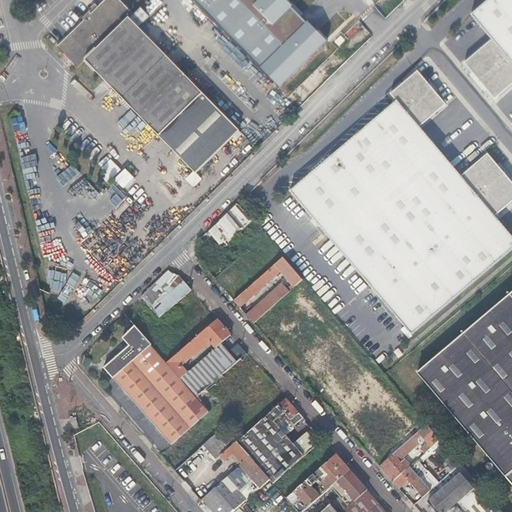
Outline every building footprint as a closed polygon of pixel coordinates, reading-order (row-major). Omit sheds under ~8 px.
[(103,0),(99,5),(96,3),(80,18),(82,20),(57,45),(77,66),(84,59),(159,134),(197,172),(240,131),(128,16),(133,12),(121,0),(103,0)] [(284,0),(193,0),(281,89),(311,59),(327,43),(284,0)] [(491,40),(463,63),(494,99),(511,84),(511,0),(487,0),(470,15),(491,40)] [(196,43),(219,64),(228,55),(205,33),(196,43)] [(396,101),(289,191),(411,335),(511,249),(511,236),(495,216),(511,201),(511,182),(487,153),(460,176),(419,127),(446,104),(417,71),(390,94),(396,101)] [(97,93),(107,101),(115,93),(105,84),(97,93)] [(195,171),(187,180),(195,187),(203,179),(195,171)] [(238,203),(196,243),(195,255),(202,263),(207,259),(202,254),(215,242),(218,246),(249,216),(238,203)] [(292,288),(302,279),(283,257),(235,300),(240,307),(280,271),(291,283),(290,285),(292,288)] [(142,297),(147,303),(179,275),(176,271),(168,271),(158,282),(159,284),(157,286),(155,284),(142,297)] [(184,280),(152,309),(159,317),(191,288),(184,280)] [(254,322),(290,289),(284,282),(247,315),(254,322)] [(511,292),(416,374),(505,478),(511,472),(511,292)] [(221,341),(230,333),(217,318),(167,362),(181,377),(187,371),(179,362),(183,359),(185,361),(209,340),(215,347),(221,341)] [(183,434),(211,410),(197,395),(181,377),(167,362),(154,347),(135,325),(124,337),(131,345),(134,349),(128,354),(125,350),(105,368),(114,378),(115,377),(173,444),(173,443),(176,441),(183,434)] [(206,387),(237,360),(221,341),(215,347),(187,371),(181,377),(197,395),(206,387)] [(131,345),(125,350),(128,354),(134,349),(131,345)] [(302,415),(286,396),(258,421),(237,440),(250,455),(270,478),(272,480),(281,473),(283,471),(290,465),(291,464),(304,453),(293,441),(284,431),(274,420),(284,411),(291,419),(291,418),(295,422),(300,417),(302,415)] [(284,431),(295,422),(291,418),(291,419),(284,411),(274,420),(284,431)] [(76,426),(73,416),(67,417),(70,428),(76,426)] [(431,447),(439,439),(426,424),(380,466),(393,481),(409,466),(403,460),(401,462),(398,459),(400,457),(401,458),(418,443),(418,438),(421,435),(427,442),(421,448),(425,452),(431,447)] [(237,440),(224,425),(205,443),(217,457),(222,453),(237,440)] [(304,453),(318,441),(307,429),(293,441),(304,453)] [(452,471),(461,464),(439,439),(431,447),(452,471)] [(250,455),(237,440),(222,453),(226,458),(233,453),(242,462),(250,455)] [(349,468),(336,453),(295,489),(287,497),(293,504),(312,487),(311,486),(327,470),(329,473),(321,480),(327,487),(330,484),(349,468)] [(270,478),(250,455),(242,462),(229,474),(237,483),(249,473),(258,483),(252,489),(254,492),(270,478)] [(409,466),(393,481),(398,487),(407,479),(423,497),(431,491),(427,487),(435,481),(417,460),(409,466)] [(182,464),(179,473),(188,477),(191,468),(182,464)] [(476,492),(481,488),(461,464),(452,471),(434,488),(438,493),(460,474),(473,488),(476,492)] [(387,511),(349,468),(330,484),(347,504),(339,511),(331,503),(320,511),(387,511)] [(446,511),(452,507),(473,488),(460,474),(438,493),(427,503),(435,511),(446,511)] [(202,496),(215,511),(230,511),(247,498),(228,475),(202,496)] [(460,506),(476,492),(473,488),(452,507),(455,510),(460,506)] [(501,511),(481,488),(476,492),(460,506),(465,511),(501,511)] [(302,499),(307,505),(319,495),(313,489),(302,499)]
